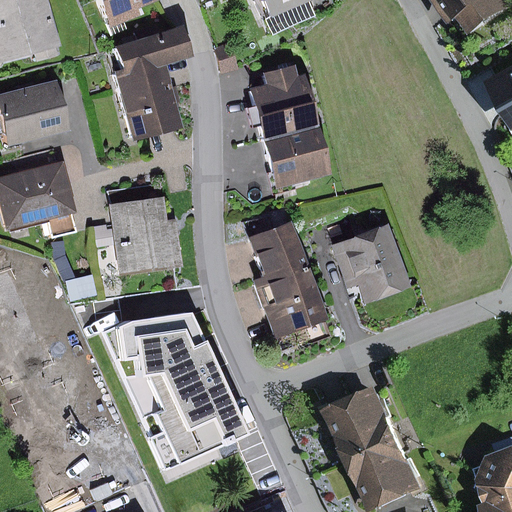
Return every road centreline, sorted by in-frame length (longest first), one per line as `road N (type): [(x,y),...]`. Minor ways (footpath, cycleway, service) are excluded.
road 1 (residential): [(265,390),(222,276),(215,99),(181,0)]
road 2 (residential): [(511,299),(265,390)]
road 3 (residential): [(416,0),(511,196)]
road 4 (residential): [(316,511),(265,390)]
